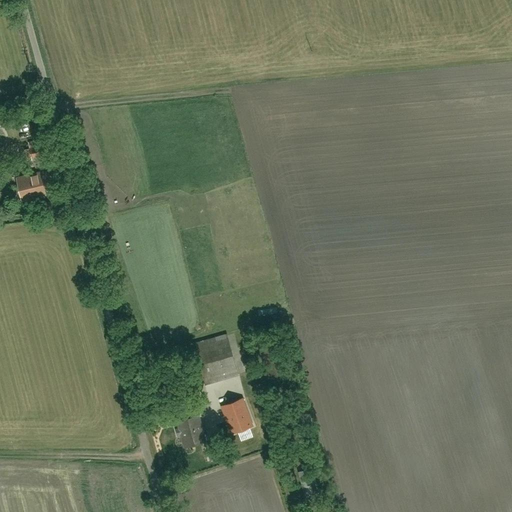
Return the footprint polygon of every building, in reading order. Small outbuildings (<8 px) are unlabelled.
[(11,178),(16,203),(52,197),(47,171),(11,178)] [(36,208),(41,223),(66,216),(61,200),(36,208)] [(194,342),(201,380),(240,373),(233,335),(194,342)] [(241,396),(216,404),(231,452),(256,444),(241,396)] [(193,414),(172,418),(179,448),(199,444),(193,414)]
